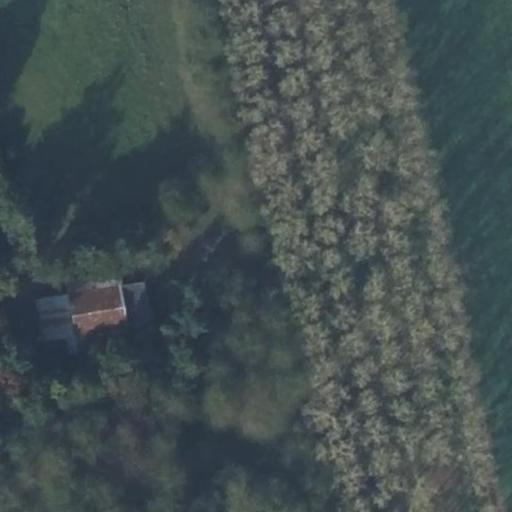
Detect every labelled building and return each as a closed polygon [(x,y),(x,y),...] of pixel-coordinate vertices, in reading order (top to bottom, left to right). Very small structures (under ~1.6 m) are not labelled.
[(104,280),(106,293),(129,286),(127,274),(104,280)] [(80,286),(83,297),(106,293),(104,280),(80,286)] [(129,286),(136,310),(157,305),(151,283),(129,286)] [(62,343),(84,339),(139,327),(136,310),(129,286),(106,293),(83,297),(53,306),(62,343)] [(139,327),(84,339),(88,356),(163,340),(159,323),(139,327)]
